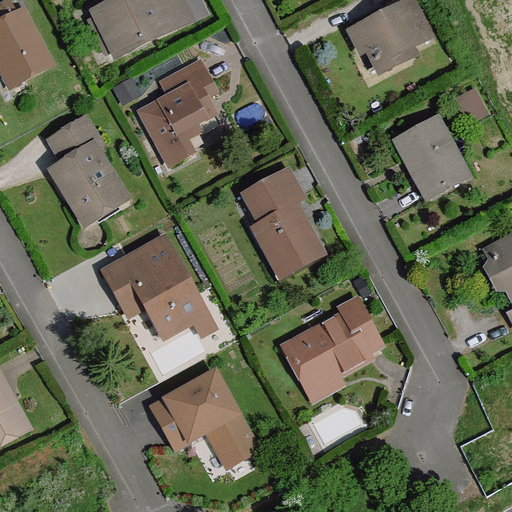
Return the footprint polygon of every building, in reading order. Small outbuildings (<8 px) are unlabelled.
[(159,0),(117,0),(93,11),(115,56),(192,20),(182,0),(163,0),(160,1),(159,0)] [(429,35),(412,2),(350,33),(361,54),(367,51),(379,74),(416,55),(410,45),(429,35)] [(53,65),(24,10),(0,23),(0,64),(12,87),(53,65)] [(141,113),(169,165),(193,152),(186,139),(200,131),(196,124),(216,113),(207,97),(216,92),(200,62),(163,82),(171,97),(141,113)] [(475,91),(456,101),(468,124),(487,114),(475,91)] [(64,165),(52,171),(85,225),(128,199),(96,147),(102,144),(86,119),(49,141),(54,149),(64,165)] [(439,121),(397,142),(425,198),(467,177),(439,121)] [(295,183),(289,172),(245,196),(261,226),(255,229),(281,278),(323,255),(295,202),(303,197),(295,183)] [(511,237),(485,251),(492,266),(485,269),(497,292),(506,287),(511,298),(511,237)] [(163,333),(195,316),(205,310),(165,238),(126,260),(104,272),(118,297),(128,315),(147,304),(163,333)] [(344,317),(285,347),(313,401),(342,386),(337,378),(370,361),(366,354),(382,346),(359,301),(341,310),(344,317)] [(201,421),(227,467),(259,450),(217,374),(168,401),(184,430),(201,421)] [(0,444),(28,429),(0,377),(0,444)]
